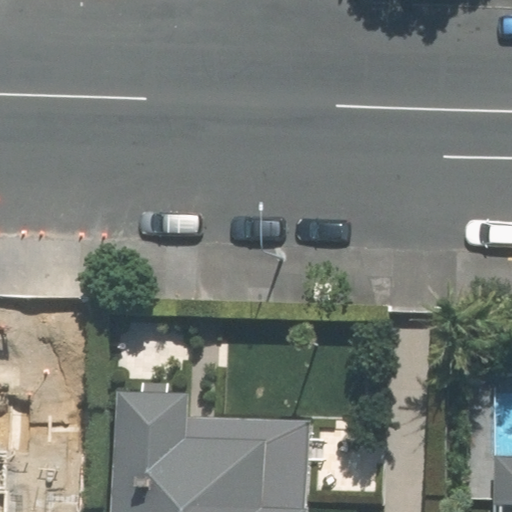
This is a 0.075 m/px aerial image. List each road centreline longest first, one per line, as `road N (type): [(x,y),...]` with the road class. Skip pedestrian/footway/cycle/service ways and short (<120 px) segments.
road 1 (residential): [(0,91),(261,97)]
road 2 (residential): [(261,97),(511,100)]
